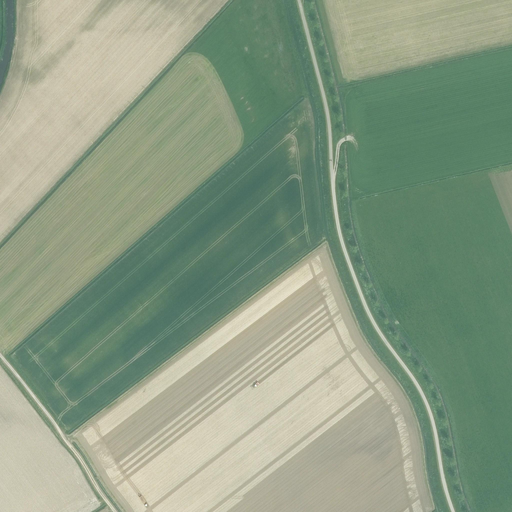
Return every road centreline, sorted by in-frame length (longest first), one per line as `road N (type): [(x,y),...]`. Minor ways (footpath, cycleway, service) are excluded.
road 1 (unclassified): [(452,511),(425,400),(369,315),(340,238),(328,121),(298,0)]
road 2 (track): [(114,511),(0,355)]
